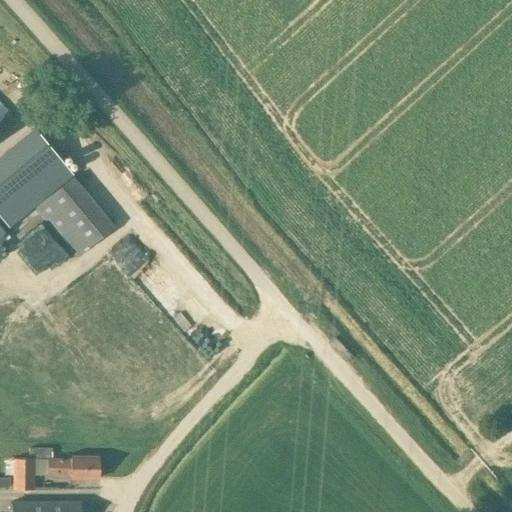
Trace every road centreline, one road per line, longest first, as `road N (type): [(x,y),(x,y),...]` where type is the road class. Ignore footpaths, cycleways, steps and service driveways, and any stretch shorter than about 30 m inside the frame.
road 1 (unclassified): [(287,307),(14,0)]
road 2 (unclassified): [(469,511),(287,307)]
road 3 (unclassified): [(126,511),(140,482),(287,307)]
